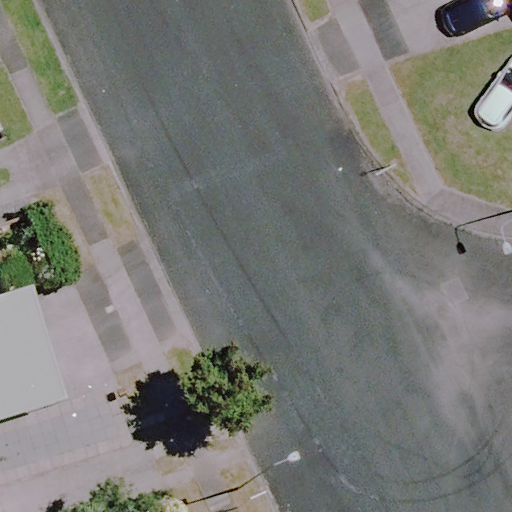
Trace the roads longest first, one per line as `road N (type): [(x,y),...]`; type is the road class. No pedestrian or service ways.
road 1 (residential): [(367,421),(163,0)]
road 2 (residential): [(511,354),(367,421)]
